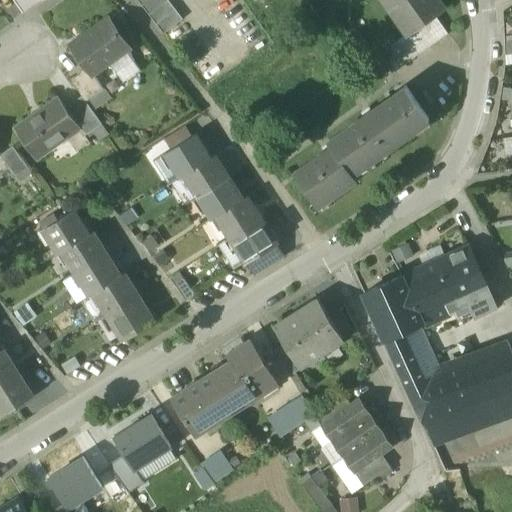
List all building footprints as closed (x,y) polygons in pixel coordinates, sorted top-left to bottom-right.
[(136,0),(163,34),(180,23),(162,0),(136,0)] [(445,7),(439,0),(391,0),(388,3),(399,19),(403,16),(413,29),(434,15),(445,7)] [(381,52),(394,70),(447,33),(434,15),(413,29),(409,33),(398,40),(381,52)] [(409,33),(413,29),(403,16),(399,19),(409,33)] [(92,73),(108,62),(126,49),(116,35),(119,33),(108,18),(85,34),(87,37),(72,48),(86,68),(91,74),(92,73)] [(87,37),(85,34),(70,45),(72,48),(87,37)] [(133,59),(126,49),(108,62),(115,72),(133,60),(133,59)] [(140,70),(133,60),(115,72),(123,82),(140,70)] [(85,101),(86,101),(103,88),(92,73),(91,74),(86,68),(70,79),(85,101)] [(294,172),(317,205),(356,178),(352,173),(428,119),(405,86),(328,140),(331,145),(294,172)] [(104,88),(103,88),(86,101),(92,110),(111,97),(104,88)] [(14,128),(35,158),(78,128),(80,127),(69,112),(58,97),(14,128)] [(101,123),(92,110),(86,101),(85,101),(69,112),(80,127),(78,128),(84,136),(101,123)] [(261,126),(266,133),(277,125),(272,118),(261,126)] [(171,134),(178,145),(194,134),(188,124),(171,134)] [(180,177),(184,175),(210,158),(195,134),(194,134),(178,145),(164,153),(180,177)] [(0,155),(14,175),(27,166),(13,146),(0,155)] [(184,175),(198,196),(228,177),(214,155),(210,158),(184,175)] [(212,219),(216,216),(242,199),(228,177),(198,196),(212,219)] [(216,216),(230,238),(260,218),(246,196),(242,199),(216,216)] [(58,254),(62,251),(89,234),(73,210),(42,229),(58,254)] [(276,243),(260,218),(230,238),(246,262),(276,243)] [(62,251),(75,273),(107,253),(93,231),(89,234),(62,251)] [(391,247),(395,260),(413,254),(409,242),(391,247)] [(254,275),(284,257),(276,243),(246,262),(254,275)] [(401,276),(422,322),(423,323),(468,303),(475,317),(497,306),(467,246),(401,276)] [(89,295),(95,292),(121,276),(107,253),(75,273),(89,295)] [(401,272),(416,267),(413,256),(398,261),(401,272)] [(95,292),(109,314),(139,295),(125,273),(121,276),(95,292)] [(404,330),(422,322),(401,276),(363,293),(384,339),(404,330)] [(154,319),(139,295),(109,314),(124,338),(154,319)] [(308,307),(297,314),(321,352),(343,338),(329,315),(318,298),(306,305),(308,307)] [(329,315),(343,338),(354,332),(340,309),(329,315)] [(301,365),(321,352),(297,314),(286,321),(285,319),(274,325),(285,343),(300,366),(301,365)] [(384,339),(407,389),(426,381),(424,377),(425,377),(404,330),(384,339)] [(233,360),(213,372),(236,410),(279,384),(261,354),(256,357),(247,343),(229,354),(233,360)] [(274,350),(290,376),(303,369),(301,365),(300,366),(285,343),(274,350)] [(407,389),(423,423),(507,392),(511,390),(511,350),(510,347),(509,345),(478,355),(425,377),(424,377),(426,381),(407,389)] [(0,381),(17,371),(3,349),(0,351),(0,381)] [(33,396),(17,371),(0,381),(0,410),(3,415),(33,396)] [(195,434),(236,410),(213,372),(198,381),(200,385),(188,393),(185,389),(172,397),(195,434)] [(511,413),(511,404),(507,392),(423,423),(432,443),(511,413)] [(343,394),(313,414),(320,424),(349,403),(343,394)] [(304,421),(313,414),(301,396),(281,409),(293,428),(304,421)] [(304,421),(322,447),(376,410),(369,400),(362,405),(362,406),(359,408),(354,400),(349,403),(320,424),(313,414),(304,421)] [(293,428),(281,409),(267,418),(279,437),(293,428)] [(321,448),(332,464),(377,433),(377,432),(372,425),(375,423),(382,419),(376,410),(322,447),(321,448)] [(150,414),(115,437),(125,453),(134,468),(170,445),(150,414)] [(377,432),(377,433),(332,464),(331,464),(351,494),(363,486),(354,473),(381,454),(388,449),(383,442),(386,440),(393,435),(386,425),(377,432)] [(202,467),(213,483),(235,468),(222,450),(201,465),(202,467)] [(125,453),(108,464),(128,492),(143,483),(134,468),(125,453)] [(354,473),(363,486),(390,467),(381,454),(354,473)] [(82,457),(49,478),(68,507),(101,486),(82,457)] [(213,483),(202,467),(194,473),(205,489),(213,483)] [(320,469),(310,476),(318,486),(327,480),(320,469)] [(300,483),(321,511),(322,511),(332,505),(318,486),(310,476),(300,483)] [(0,511),(27,511),(19,498),(18,499),(19,501),(6,509),(5,507),(0,510),(0,511)] [(358,511),(357,498),(338,500),(339,511),(358,511)]
